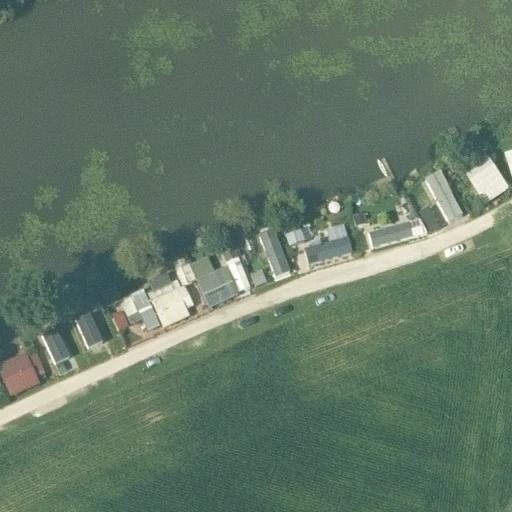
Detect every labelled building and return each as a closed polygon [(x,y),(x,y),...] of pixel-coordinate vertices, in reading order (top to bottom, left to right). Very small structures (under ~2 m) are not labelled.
[(461,171),(483,206),(508,191),(486,156),(461,171)] [(437,171),(420,181),(445,226),(463,216),(437,171)] [(426,233),(437,230),(430,207),(419,211),(426,233)] [(370,250),(423,235),(419,219),(366,234),(370,250)] [(343,225),(323,230),(326,240),(302,246),(307,266),(350,255),(343,225)] [(300,230),(285,234),(289,253),(304,250),(300,230)] [(289,273),(276,234),(258,239),(271,279),(289,273)] [(194,282),(205,308),(250,290),(234,250),(221,256),(225,266),(212,271),(206,257),(176,269),(183,286),(194,282)] [(171,272),(144,283),(161,329),(187,318),(184,309),(185,308),(171,272)] [(99,293),(106,307),(121,300),(114,285),(99,293)] [(141,322),(145,333),(157,329),(143,290),(118,298),(128,326),(141,322)] [(37,385),(33,378),(44,373),(33,349),(0,363),(0,382),(7,398),(37,385)]
